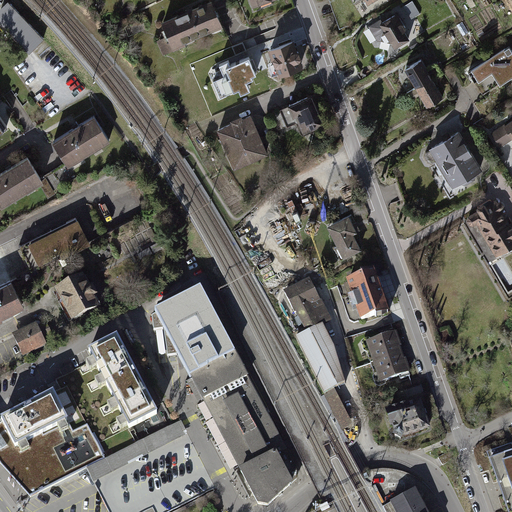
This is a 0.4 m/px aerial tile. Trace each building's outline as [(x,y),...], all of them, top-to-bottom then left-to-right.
[(8,0),(0,9),(0,18),(36,53),(49,38),(8,0)] [(174,47),(222,29),(211,0),(190,8),(163,19),(174,47)] [(250,0),(254,8),(277,0),(250,0)] [(411,37),(397,16),(376,30),(390,51),(411,37)] [(469,32),(462,21),(457,25),(463,35),(469,32)] [(295,37),(268,46),(276,74),(304,65),(295,37)] [(511,51),(506,42),(479,60),(498,89),(511,80),(511,51)] [(432,75),(422,56),(405,67),(415,84),(432,75)] [(432,75),(415,84),(426,105),(444,95),(432,75)] [(312,91),(278,104),(287,126),(300,120),(304,130),(325,123),(312,91)] [(0,106),(0,133),(13,125),(0,106)] [(264,153),(248,116),(217,128),(233,166),(264,153)] [(93,117),(52,141),(66,164),(107,140),(93,117)] [(511,117),(496,128),(511,151),(511,117)] [(460,129),(430,145),(454,185),(466,185),(477,178),(484,169),(460,129)] [(27,159),(0,172),(0,196),(3,203),(40,184),(27,159)] [(511,247),(511,220),(499,197),(469,214),(492,257),(511,247)] [(350,213),(329,224),(346,256),(363,247),(355,232),(359,230),(350,213)] [(78,214),(26,237),(41,269),(93,245),(78,214)] [(375,271),(346,281),(361,324),(391,314),(375,271)] [(84,273),(55,287),(70,318),(100,304),(84,273)] [(11,278),(0,283),(0,314),(25,302),(11,278)] [(310,279),(284,291),(295,314),(296,313),(306,332),(296,338),(343,430),(353,425),(335,388),(346,383),(335,346),(324,325),(333,321),(310,279)] [(235,354),(200,290),(154,315),(189,379),(235,354)] [(37,322),(13,333),(24,356),(47,345),(44,337),(51,334),(46,322),(38,325),(37,322)] [(396,329),(365,340),(373,362),(404,351),(396,329)] [(118,335),(88,351),(108,389),(138,373),(118,335)] [(403,353),(372,365),(380,387),(411,376),(403,353)] [(285,447),(235,354),(189,379),(238,477),(276,452),(285,447)] [(138,373),(108,389),(128,428),(158,413),(138,373)] [(71,422),(53,391),(1,418),(0,416),(0,459),(20,487),(37,478),(23,449),(71,422)] [(422,398),(385,408),(394,438),(431,427),(422,398)] [(189,440),(179,420),(85,466),(106,511),(146,511),(152,508),(153,511),(171,511),(214,490),(205,472),(189,440)] [(511,511),(511,442),(489,450),(509,511),(511,511)] [(270,511),(294,490),(276,452),(238,477),(258,511),(270,511)] [(428,511),(416,489),(391,501),(397,511),(428,511)]
